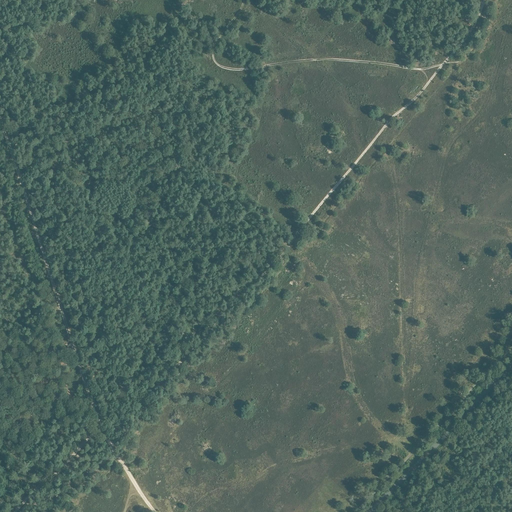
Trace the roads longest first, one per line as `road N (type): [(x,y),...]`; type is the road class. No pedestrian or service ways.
road 1 (track): [(108,442),(235,294),(276,262),(443,63)]
road 2 (track): [(0,125),(100,429)]
road 3 (track): [(244,0),(213,50),(221,66),(443,63)]
road 4 (tertiary): [(370,511),(511,365)]
road 5 (track): [(100,429),(41,481),(0,437)]
